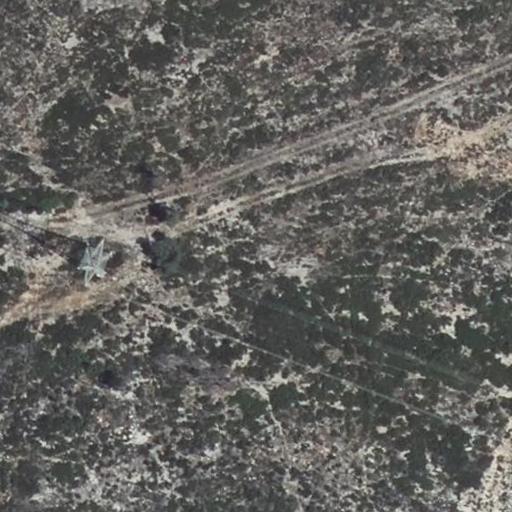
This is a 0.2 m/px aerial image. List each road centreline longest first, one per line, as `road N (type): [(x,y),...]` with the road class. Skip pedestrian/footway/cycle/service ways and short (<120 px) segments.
road 1 (track): [(0,211),(147,233),(511,123)]
road 2 (track): [(0,322),(86,290),(143,246),(147,233)]
